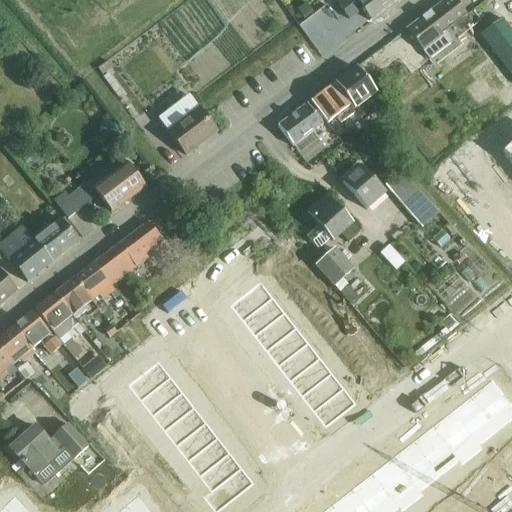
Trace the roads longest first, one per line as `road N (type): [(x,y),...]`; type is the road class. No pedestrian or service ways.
road 1 (residential): [(0,323),(423,0)]
road 2 (residential): [(305,488),(498,332)]
road 3 (residential): [(182,334),(305,488)]
